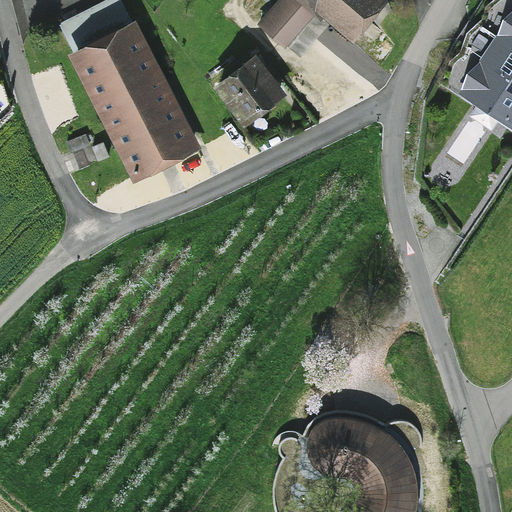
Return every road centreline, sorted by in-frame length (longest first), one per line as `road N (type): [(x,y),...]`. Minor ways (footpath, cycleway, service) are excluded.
road 1 (residential): [(471,429),(398,213),(391,102)]
road 2 (unclassified): [(91,232),(264,165),(391,102)]
road 3 (residential): [(91,232),(35,123),(0,0)]
road 4 (unclassified): [(0,318),(91,232)]
